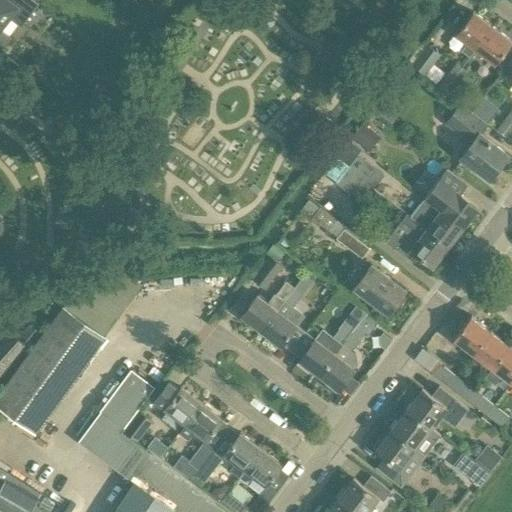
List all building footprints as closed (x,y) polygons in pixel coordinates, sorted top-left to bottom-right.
[(0,0),(0,28),(0,29),(10,16),(21,25),(38,4),(32,0),(0,0)] [(469,56),(475,48),(492,26),(472,11),(455,33),(467,42),(461,50),(469,56)] [(47,31),(67,46),(76,33),(57,18),(47,31)] [(511,41),(492,26),(475,48),(495,63),(511,41)] [(425,74),(439,54),(426,44),(412,64),(425,74)] [(88,84),(105,63),(94,54),(77,75),(88,84)] [(456,62),(448,74),(457,81),(466,70),(456,62)] [(457,81),(448,74),(445,77),(439,86),(449,93),(457,81)] [(391,87),(373,107),(391,123),(409,103),(391,87)] [(472,141),(461,155),(490,177),(508,154),(479,131),(485,123),(460,104),(446,121),(472,141)] [(496,130),(501,133),(506,137),(511,128),(511,123),(505,118),(496,130)] [(370,151),(382,137),(363,122),(352,137),(370,151)] [(336,182),(344,189),(367,160),(358,153),(336,182)] [(170,176),(181,173),(177,159),(166,162),(170,176)] [(354,196),(365,181),(376,167),(367,160),(344,189),(354,196)] [(385,174),(376,167),(365,181),(375,188),(385,174)] [(478,206),(460,192),(467,182),(448,167),(440,177),(425,197),(463,226),(478,206)] [(425,197),(411,215),(448,244),(463,226),(425,197)] [(318,222),(337,236),(336,237),(362,257),(370,247),(345,229),(346,227),(309,199),(300,212),(314,222),(318,222)] [(407,215),(401,222),(406,227),(399,235),(393,231),(386,240),(406,255),(411,249),(432,265),(448,244),(411,215),(409,217),(407,215)] [(253,278),(265,287),(282,264),(270,255),(253,278)] [(388,312),(406,288),(372,263),(354,287),(388,312)] [(293,287),(260,330),(280,345),(297,323),(298,324),(305,315),(294,306),(311,283),(302,276),(294,288),(293,287)] [(132,298),(112,283),(107,279),(80,290),(77,288),(64,305),(63,305),(0,391),(0,407),(35,433),(106,336),(105,335),(132,298)] [(274,293),(268,301),(258,293),(241,315),(260,330),(293,287),(286,281),(276,294),(274,293)] [(0,312),(10,307),(0,291),(0,290),(0,312)] [(299,359),(319,374),(366,314),(367,314),(369,312),(357,303),(339,326),(341,328),(334,337),(332,336),(325,345),(316,338),(299,359)] [(319,374),(338,389),(355,368),(346,360),(353,351),(351,350),(364,333),(373,340),(383,328),(367,314),(366,314),(319,374)] [(453,338),(473,353),(491,329),(471,314),(453,338)] [(0,340),(0,374),(38,333),(29,325),(18,338),(9,331),(0,340)] [(473,353),(492,368),(510,344),(491,329),(473,353)] [(495,384),(502,375),(511,382),(511,380),(511,345),(510,344),(492,368),(485,377),(495,384)] [(448,385),(456,375),(440,363),(432,373),(448,385)] [(230,511),(231,511),(199,487),(200,486),(190,479),(173,466),(172,466),(147,447),(145,450),(137,443),(139,440),(125,428),(124,428),(156,386),(132,367),(100,410),(101,410),(78,440),(135,483),(115,511),(230,511)] [(448,385),(468,399),(475,390),(456,375),(448,385)] [(154,399),(167,409),(161,418),(179,432),(201,402),(181,386),(179,389),(168,381),(154,399)] [(432,427),(441,415),(455,426),(468,409),(459,401),(460,400),(439,384),(432,394),(422,387),(406,408),(432,427)] [(468,399),(487,414),(494,404),(475,390),(468,399)] [(187,438),(194,430),(206,439),(222,418),(201,402),(179,432),(187,438)] [(494,404),(487,414),(503,427),(511,417),(494,404)] [(140,408),(125,428),(139,440),(155,420),(140,408)] [(416,447),(417,447),(426,454),(441,434),(432,427),(406,408),(391,428),(416,447)] [(376,448),(385,455),(376,465),(398,482),(407,470),(402,466),(410,456),(419,463),(426,454),(417,447),(416,447),(391,428),(376,448)] [(230,470),(239,477),(262,448),(240,432),(224,453),(236,462),(230,470)] [(182,454),(173,466),(190,479),(212,450),(202,443),(189,460),(182,454)] [(254,476),(265,484),(257,496),(266,503),(289,473),(279,466),(282,463),(262,448),(239,477),(243,480),(252,478),(254,476)] [(221,457),(212,450),(190,479),(200,486),(221,457)] [(0,507),(8,511),(29,511),(40,492),(43,488),(0,460),(0,507)] [(483,467),(476,461),(465,474),(472,480),(483,467)] [(354,477),(338,498),(356,511),(366,511),(378,497),(383,500),(391,490),(371,475),(363,485),(354,477)] [(220,502),(233,511),(243,511),(247,507),(228,492),(220,502)] [(429,506),(436,511),(444,511),(452,502),(440,492),(429,506)] [(356,511),(338,498),(327,511),(356,511)]
